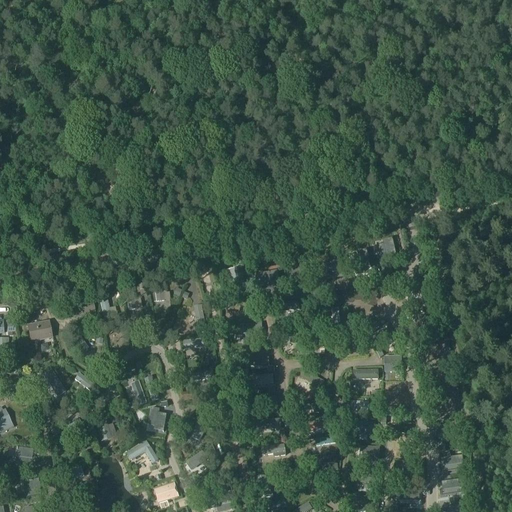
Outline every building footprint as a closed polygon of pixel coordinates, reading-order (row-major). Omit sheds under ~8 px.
[(389,258),(397,256),(393,240),(384,242),(385,245),(379,246),(383,264),(390,262),(389,258)] [(363,270),(371,268),(367,252),(359,254),(359,257),(353,258),(357,276),(364,274),(363,270)] [(301,280),(309,279),(306,262),(297,264),(298,267),(292,269),(295,286),(302,285),(301,280)] [(338,264),(332,266),(331,265),(329,265),(330,266),(323,267),(324,276),(322,277),(323,283),(344,279),(343,272),(340,273),(338,264)] [(242,271),(229,273),(232,290),(244,288),(242,271)] [(161,280),(153,281),(156,303),(164,302),(161,284),(161,280)] [(131,289),(124,291),(128,311),(135,310),(132,296),(131,289)] [(106,298),(99,300),(103,319),(111,317),(109,309),(106,298)] [(92,302),(60,308),(62,321),(94,315),(92,302)] [(250,303),(229,303),(230,311),(250,310),(250,303)] [(283,306),(284,313),(299,311),(298,304),(283,306)] [(201,307),(194,308),(198,330),(205,329),(201,307)] [(338,309),(331,310),(332,318),(333,324),(333,325),(340,324),(338,309)] [(52,339),(48,323),(27,327),(30,343),(52,339)] [(262,326),(240,327),(241,342),(263,341),(262,326)] [(384,332),(370,340),(377,352),(391,345),(384,332)] [(77,334),(71,338),(81,352),(83,353),(88,349),(77,334)] [(346,335),(338,336),(341,356),(348,355),(347,342),(346,338),(346,335)] [(5,346),(8,346),(8,339),(0,338),(0,360),(9,361),(8,353),(5,353),(5,346)] [(206,339),(184,342),(185,352),(207,349),(206,339)] [(267,351),(247,353),(248,363),(251,363),(251,369),(269,367),(268,358),(267,358),(267,351)] [(401,359),(385,360),(385,375),(401,374),(401,359)] [(65,394),(51,371),(42,377),(57,400),(65,394)] [(377,372),(354,373),(354,381),(377,380),(377,372)] [(213,373),(190,376),(191,383),(214,380),(213,373)] [(305,374),(302,380),(312,385),(317,388),(322,390),(325,383),(305,374)] [(79,375),(74,381),(80,385),(85,389),(90,393),(95,387),(79,375)] [(273,376),(245,378),(246,388),(274,386),(273,384),(273,376)] [(151,378),(144,381),(152,403),(160,401),(151,378)] [(139,383),(130,386),(138,408),(147,405),(139,383)] [(276,398),(251,400),(252,410),(277,408),(276,398)] [(321,403),(298,405),(299,413),(315,412),(319,411),(322,411),(321,403)] [(160,407),(164,416),(171,413),(166,404),(160,407)] [(0,409),(0,430),(1,433),(12,428),(4,411),(2,412),(0,409)] [(156,430),(164,431),(166,418),(159,416),(160,410),(153,409),(151,418),(150,425),(157,426),(156,430)] [(382,418),(407,419),(407,410),(382,409),(382,418)] [(200,416),(191,438),(200,442),(209,419),(200,416)] [(114,438),(111,426),(105,427),(102,417),(93,420),(101,443),(114,438)] [(330,420),(309,427),(312,434),(332,428),(330,420)] [(280,421),(254,424),(256,434),(281,431),(280,421)] [(78,423),(67,429),(76,446),(88,440),(78,423)] [(358,423),(358,436),(375,437),(375,423),(358,423)] [(460,430),(458,423),(437,427),(439,435),(438,435),(439,440),(459,436),(457,431),(460,430)] [(335,437),(315,441),(316,448),(336,444),(335,437)] [(146,443),(126,456),(130,463),(145,453),(152,465),(158,462),(146,443)] [(445,443),(430,443),(430,451),(445,451),(445,443)] [(284,446),(262,449),(263,457),(273,455),(285,454),(284,446)] [(20,457),(19,463),(35,465),(36,459),(32,459),(33,450),(17,448),(16,457),(20,457)] [(360,448),(359,462),(379,462),(379,448),(360,448)] [(202,454),(187,464),(192,472),(207,461),(202,454)] [(335,455),(312,458),(313,467),(336,464),(335,455)] [(441,466),(442,472),(455,470),(455,469),(461,468),(461,463),(463,463),(463,458),(463,455),(441,458),(442,466),(441,466)] [(413,464),(396,465),(397,480),(414,479),(413,464)] [(80,469),(56,476),(59,486),(83,479),(80,469)] [(264,477),(257,478),(261,500),(268,499),(273,498),(269,477),(264,478),(264,477)] [(353,485),(353,486),(363,486),(368,486),(371,486),(372,479),(353,478),(353,485)] [(442,490),(442,495),(455,493),(455,492),(462,491),(461,487),(464,486),(463,482),(464,482),(464,479),(441,482),(442,490)] [(38,480),(23,484),(25,493),(26,499),(41,495),(39,490),(40,490),(38,480)] [(174,485),(154,491),(159,506),(178,499),(174,485)] [(68,497),(81,493),(79,487),(72,489),(72,492),(67,493),(68,497)] [(393,493),(393,502),(418,502),(418,493),(393,493)] [(230,495),(205,502),(207,511),(216,509),(222,507),(232,504),(230,495)] [(284,500),(264,506),(266,511),(272,511),(279,510),(284,509),(287,508),(284,500)] [(361,500),(360,508),(371,510),(370,511),(378,511),(380,503),(361,500)]
